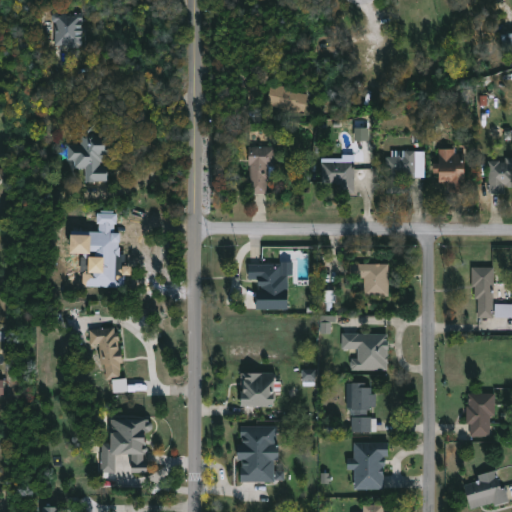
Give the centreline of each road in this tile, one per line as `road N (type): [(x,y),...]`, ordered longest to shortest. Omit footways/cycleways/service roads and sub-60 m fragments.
road 1 (tertiary): [(196,0),(197,511)]
road 2 (residential): [(511,232),(196,229)]
road 3 (residential): [(427,511),(428,232)]
